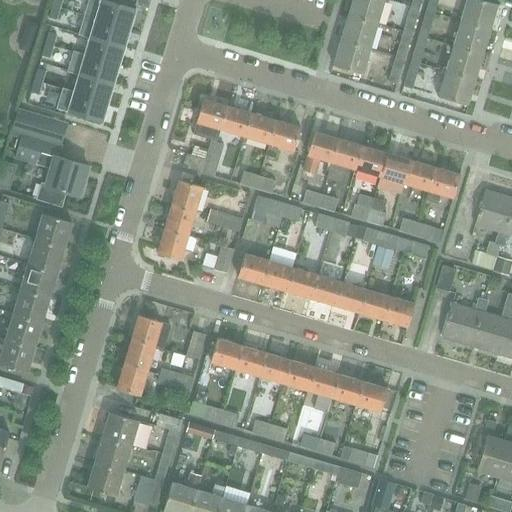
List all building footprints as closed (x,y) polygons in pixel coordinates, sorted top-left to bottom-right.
[(88,0),(85,14),(95,17),(113,22),(131,27),(137,9),(118,3),(107,0),(88,0)] [(136,0),(136,4),(148,8),(150,0),(136,0)] [(352,0),(348,15),(378,24),(385,0),(352,0)] [(412,0),(411,6),(420,9),(422,0),(412,0)] [(429,0),(426,11),(435,14),(439,0),(429,0)] [(484,0),(467,0),(461,21),(491,30),(499,4),(484,0)] [(409,14),(403,31),(412,34),(420,9),(411,6),(399,3),(396,10),(409,14)] [(51,5),(48,17),(57,19),(60,8),(51,5)] [(426,11),(419,36),(428,39),(435,14),(426,11)] [(85,14),(79,32),(90,36),(107,41),(126,46),(131,27),(113,22),(95,17),(85,14)] [(348,15),(341,40),(371,49),(378,24),(348,15)] [(461,21),(453,46),(483,55),(491,30),(461,21)] [(403,31),(396,56),(405,59),(412,34),(403,31)] [(48,32),(44,43),(53,46),(57,34),(48,32)] [(90,36),(84,55),(120,65),(126,46),(107,41),(90,36)] [(419,36),(412,60),(421,62),(428,39),(419,36)] [(364,73),(371,49),(341,40),(334,65),(364,73)] [(44,43),(41,55),(50,57),(53,46),(44,43)] [(453,46),(446,70),(476,79),(483,55),(453,46)] [(73,51),(68,70),(78,74),(114,84),(120,65),(84,55),(73,51)] [(389,81),(397,84),(405,59),(396,56),(389,81)] [(412,60),(404,86),(413,88),(421,62),(412,60)] [(37,68),(33,80),(42,83),(45,71),(37,68)] [(446,70),(439,95),(469,104),(476,79),(446,70)] [(78,74),(73,93),(86,97),(109,103),(114,84),(78,74)] [(33,80),(30,92),(39,94),(42,83),(33,80)] [(68,92),(61,115),(100,126),(106,103),(68,92)] [(197,122),(193,134),(200,136),(211,139),(209,145),(208,151),(206,156),(214,158),(219,160),(224,144),(220,142),(218,142),(218,141),(217,141),(221,129),(228,106),(205,100),(204,99),(200,111),(197,122)] [(228,106),(221,129),(222,129),(244,136),(251,113),(230,107),(228,106)] [(42,183),(38,198),(62,205),(66,190),(80,194),(88,166),(58,157),(68,123),(18,108),(11,132),(12,132),(7,151),(16,154),(15,158),(37,164),(38,163),(49,166),(44,183),(42,183)] [(251,113),(244,136),(246,136),(247,137),(269,143),(275,120),(255,114),(252,114),(251,113)] [(270,143),(267,155),(268,155),(275,157),(279,146),(294,150),(301,128),(279,121),(277,121),(275,120),(269,143),(270,143)] [(308,155),(304,170),(317,174),(321,159),(332,162),(340,138),(315,131),(308,155)] [(340,138),(332,162),(356,169),(363,145),(340,138)] [(363,145),(356,169),(381,176),(388,152),(364,145),(363,145)] [(381,177),(378,186),(402,193),(405,184),(412,159),(388,152),(381,176),(381,177)] [(188,153),(184,166),(202,171),(206,158),(194,155),(191,154),(188,153)] [(206,158),(202,171),(208,173),(209,174),(215,175),(219,160),(214,158),(206,156),(206,158)] [(412,159),(405,184),(428,190),(429,191),(436,166),(412,159)] [(429,191),(426,200),(429,201),(436,203),(439,194),(441,194),(453,198),(461,174),(438,167),(436,166),(429,191)] [(241,183),(240,183),(255,188),(259,175),(244,170),(241,183)] [(259,175),(255,188),(261,189),(272,193),(274,186),(276,179),(265,176),(259,175)] [(180,179),(173,202),(197,210),(204,186),(180,179)] [(307,189),(303,202),(319,207),(323,194),(307,189)] [(511,197),(486,190),(476,225),(499,232),(496,242),(495,243),(501,245),(505,246),(508,234),(504,233),(511,205),(511,197)] [(352,216),(367,221),(374,197),(360,193),(357,204),(356,203),(352,216)] [(4,194),(0,205),(0,224),(3,225),(10,204),(14,205),(16,198),(4,194)] [(323,194),(319,207),(335,212),(339,198),(323,194)] [(279,228),(283,216),(286,203),(271,198),(270,199),(258,195),(251,219),(279,228)] [(374,197),(367,221),(383,225),(387,212),(372,208),(375,197),(374,197)] [(173,202),(165,229),(189,237),(189,236),(196,238),(199,228),(192,227),(197,210),(173,202)] [(286,203),(283,216),(299,221),(303,208),(286,203)] [(210,214),(207,221),(211,223),(224,226),(226,219),(228,213),(211,208),(210,214)] [(319,213),(315,226),(330,230),(334,217),(319,212),(319,213)] [(43,213),(35,238),(65,247),(73,222),(43,213)] [(226,219),(224,226),(227,227),(231,229),(239,231),(240,231),(242,224),(244,218),(228,213),(226,219)] [(334,217),(330,230),(335,232),(347,235),(347,234),(351,223),(351,222),(338,218),(334,217)] [(404,217),(400,231),(416,235),(420,222),(404,217)] [(420,222),(416,235),(431,240),(435,226),(423,223),(420,222)] [(367,229),(364,240),(380,245),(383,232),(368,227),(367,229)] [(158,252),(182,260),(189,237),(165,229),(158,252)] [(383,232),(380,245),(403,252),(407,238),(383,232)] [(35,238),(27,265),(57,274),(65,247),(35,238)] [(407,238),(403,252),(426,259),(430,245),(407,238)] [(490,240),(486,252),(497,256),(498,256),(501,245),(495,243),(496,242),(490,240)] [(214,269),(227,273),(234,248),(221,245),(214,269)] [(378,246),(375,258),(390,262),(394,250),(378,246)] [(246,252),(239,276),(262,283),(270,259),(246,252)] [(511,260),(498,257),(494,271),(508,275),(511,263),(511,260)] [(270,259),(262,283),(285,289),(291,265),(270,259)] [(450,291),(457,268),(443,264),(437,287),(450,291)] [(27,265),(20,289),(50,298),(57,274),(27,265)] [(291,265),(285,289),(315,298),(320,274),(291,265)] [(320,274),(315,298),(336,304),(343,280),(320,274)] [(343,280),(336,304),(359,311),(366,287),(343,280)] [(366,287),(359,311),(384,319),(390,294),(366,287)] [(20,289),(13,312),(43,321),(50,298),(20,289)] [(390,294),(384,319),(408,326),(415,302),(390,294)] [(453,301),(443,337),(471,345),(475,346),(486,311),(489,300),(479,297),(476,308),(453,301)] [(486,311),(475,346),(496,353),(501,354),(511,318),(511,317),(511,306),(505,304),(502,316),(486,311)] [(13,312),(5,339),(35,348),(43,321),(13,312)] [(139,315),(132,338),(156,345),(163,322),(143,316),(139,315)] [(511,318),(501,354),(511,357),(511,318)] [(187,354),(199,358),(206,334),(194,331),(187,354)] [(132,338),(125,363),(143,369),(149,370),(156,345),(132,338)] [(211,362),(235,369),(242,345),(218,338),(211,362)] [(5,339),(0,356),(0,363),(28,372),(35,348),(5,339)] [(242,345),(235,369),(258,376),(265,352),(242,345)] [(265,352),(258,376),(283,383),(290,359),(265,352)] [(290,359),(283,383),(308,390),(315,366),(290,359)] [(125,363),(117,387),(141,395),(143,389),(146,380),(149,370),(143,369),(125,363)] [(315,366),(308,390),(319,393),(315,408),(328,412),(332,397),(339,373),(315,366)] [(160,374),(158,380),(159,381),(174,385),(178,372),(162,367),(160,374)] [(178,372),(174,385),(190,390),(194,377),(178,372)] [(339,373),(332,397),(358,405),(365,381),(339,373)] [(0,376),(0,385),(21,392),(23,385),(24,384),(0,376)] [(365,381),(358,405),(381,412),(388,388),(365,381)] [(23,385),(21,392),(33,396),(35,388),(23,385)] [(170,428),(163,453),(171,456),(185,408),(164,402),(157,425),(170,428)] [(208,405),(204,417),(220,422),(224,410),(208,405)] [(240,414),(224,410),(220,422),(236,426),(240,414)] [(0,411),(0,460),(1,461),(10,431),(0,427),(0,414),(1,412),(0,411)] [(110,412),(103,436),(132,445),(140,421),(110,412)] [(256,419),(252,432),(268,437),(272,424),(256,419)] [(488,434),(477,469),(499,476),(509,441),(509,440),(505,439),(493,436),(497,422),(489,419),(485,433),(488,434)] [(190,422),(187,431),(212,439),(215,429),(190,422)] [(272,424),(268,437),(284,442),(288,428),(272,424)] [(509,441),(499,476),(500,476),(511,479),(511,426),(509,425),(505,439),(509,440),(509,441)] [(215,429),(212,439),(213,439),(213,438),(231,444),(228,454),(235,456),(237,446),(240,437),(215,429)] [(300,446),(317,451),(318,447),(321,438),(304,433),(300,446)] [(103,436),(95,461),(125,470),(132,445),(103,436)] [(240,437),(237,446),(258,451),(263,453),(265,444),(240,437)] [(318,447),(317,451),(332,456),(332,455),(336,442),(321,438),(318,447)] [(265,444),(263,453),(288,460),(290,451),(265,444)] [(344,445),(340,458),(364,465),(368,452),(356,449),(344,445)] [(290,451),(288,460),(313,467),(315,459),(290,451)] [(378,456),(368,452),(364,465),(375,468),(378,456)] [(163,453),(156,479),(164,482),(171,456),(163,453)] [(315,459),(313,467),(337,475),(340,466),(315,459)] [(87,487),(117,496),(125,470),(95,461),(87,487)] [(337,475),(335,482),(358,489),(363,473),(340,466),(337,475)] [(173,481),(164,511),(168,511),(190,511),(198,488),(202,476),(189,472),(186,484),(173,481)] [(134,501),(157,507),(164,482),(156,479),(141,475),(134,501)] [(397,511),(389,509),(397,483),(381,479),(373,505),(376,506),(374,511),(397,511)] [(198,488),(190,511),(217,511),(225,486),(215,483),(212,492),(198,488)] [(469,483),(464,498),(477,502),(481,487),(469,483)] [(225,486),(217,511),(245,511),(248,503),(223,496),(226,486),(225,486)] [(278,494),(274,506),(283,508),(286,497),(278,494)] [(434,495),(431,507),(440,510),(444,498),(434,495)] [(490,495),(487,506),(498,509),(502,499),(490,495)] [(248,503),(245,511),(272,511),(273,511),(248,503)] [(458,503),(454,511),(464,511),(466,505),(458,503)]
